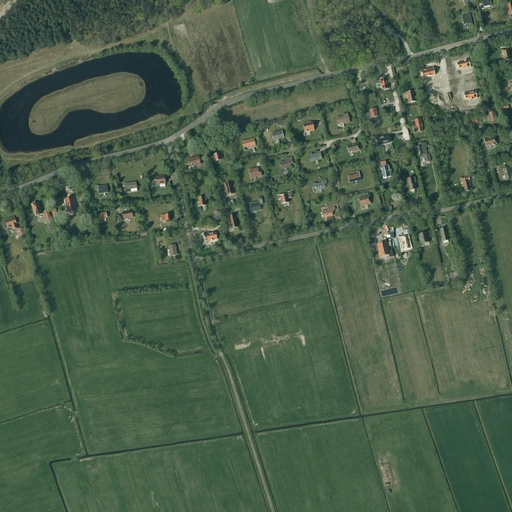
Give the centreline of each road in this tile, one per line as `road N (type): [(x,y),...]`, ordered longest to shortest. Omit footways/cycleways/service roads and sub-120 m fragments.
road 1 (residential): [(346,227),(194,260),(167,141)]
road 2 (track): [(272,511),(208,330),(194,260)]
road 3 (unclassified): [(167,141),(230,102),(345,72)]
road 4 (unclassified): [(0,195),(167,141)]
road 5 (unclassified): [(345,72),(511,32)]
road 6 (residential): [(511,194),(346,227)]
